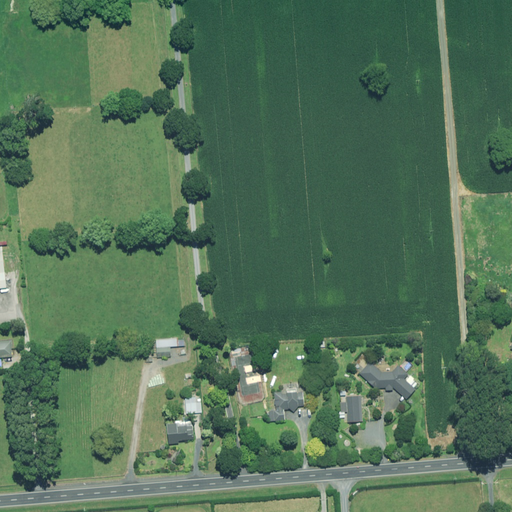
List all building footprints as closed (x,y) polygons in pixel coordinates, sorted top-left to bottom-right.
[(158,358),(162,358),(163,360),(168,360),(168,357),(176,357),(175,347),(175,340),(156,341),(158,358)] [(0,341),(0,358),(13,357),(11,341),(0,341)] [(413,381),(410,385),(404,379),(408,375),(398,366),(392,373),(382,374),(370,364),(361,375),(377,390),(386,389),(386,391),(394,391),(394,389),(407,401),(409,398),(416,391),(415,389),(418,385),(413,381)] [(165,383),(163,372),(157,373),(158,377),(153,378),(154,385),(165,383)] [(301,383),(282,384),(283,393),(275,393),(276,411),(270,411),(271,422),(285,421),(285,410),(292,410),(294,413),(299,407),(305,407),(304,393),(302,393),(301,383)] [(348,403),(340,403),(340,413),(340,419),(346,419),(345,413),(348,413),(348,414),(349,423),(363,422),(362,397),(347,397),(348,403)] [(197,403),(197,398),(187,398),(187,414),(202,414),(202,403),(197,403)] [(186,422),(176,423),(176,424),(168,425),(169,445),(179,444),(179,441),(195,440),(193,424),(186,424),(186,422)]
